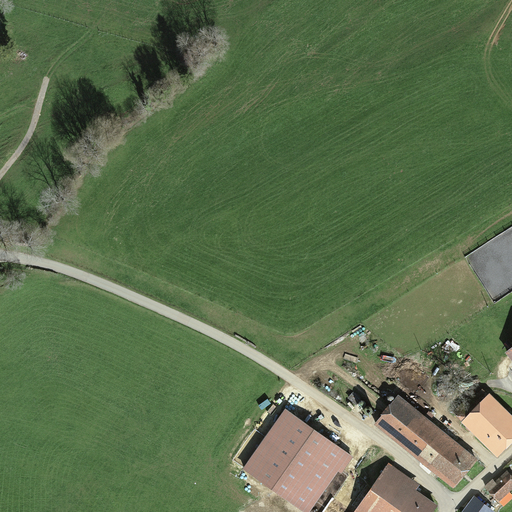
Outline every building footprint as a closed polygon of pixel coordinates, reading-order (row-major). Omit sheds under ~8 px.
[(476,460),(396,393),(376,418),(456,484),(476,460)] [(511,428),(511,419),(487,395),(462,421),(492,450),(511,428)] [(310,511),(350,458),(283,409),(241,466),(305,511),(310,511)] [(421,485),(389,462),(353,511),(432,511),(437,505),(417,490),(421,485)] [(511,487),(511,477),(505,470),(486,489),(498,501),(511,487)] [(494,511),(495,511),(472,495),(460,511),(494,511)]
